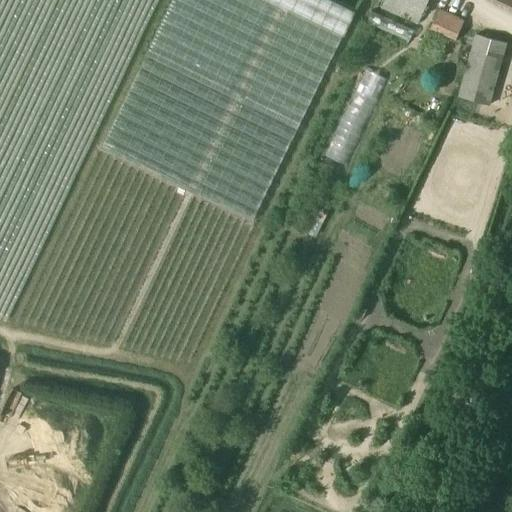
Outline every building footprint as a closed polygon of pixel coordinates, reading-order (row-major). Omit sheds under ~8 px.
[(353,12),(328,0),(171,0),(144,55),(296,129),(353,12)] [(385,0),(382,8),(419,24),(429,0),(385,0)] [(511,0),(494,0),(511,8),(511,0)] [(437,9),(432,31),(460,38),(466,16),(437,9)] [(476,35),(463,81),(459,97),(490,105),(507,43),(476,35)] [(296,129),(144,55),(99,148),(251,222),(296,129)] [(365,68),(325,156),(346,166),(386,77),(365,68)]
